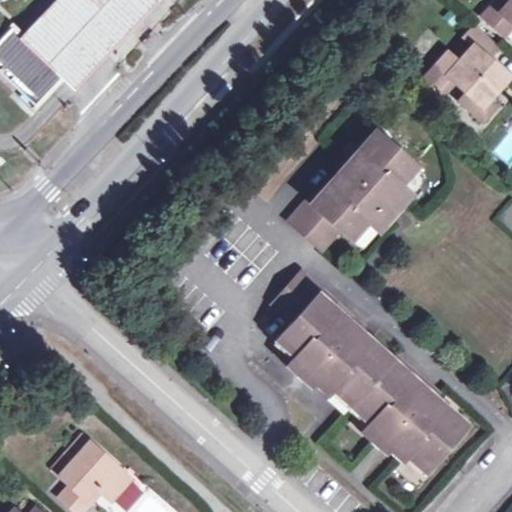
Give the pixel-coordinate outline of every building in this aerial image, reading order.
[(163,2),(160,0),(59,0),(26,36),(69,77),(65,81),(79,94),(163,2)] [(511,0),(511,3),(507,0),(504,0),(498,7),(495,4),(484,17),(507,37),(511,31),(511,0)] [(482,105),(489,97),(508,76),(488,58),(499,46),(475,25),(465,37),(467,39),(452,55),(448,52),(426,77),(444,93),(455,81),(466,91),(482,105)] [(17,28),(0,46),(0,75),(37,112),(65,81),(69,77),(26,36),(17,28)] [(482,105),(466,91),(459,99),(481,119),(495,103),(489,97),(482,105)] [(511,116),(497,126),(506,141),(497,147),(506,161),(511,157),(511,116)] [(332,185),(328,181),(290,224),(321,251),(339,229),(352,241),(367,223),(371,225),(381,226),(406,198),(404,187),(402,185),(417,169),(379,133),(350,165),(345,161),(335,172),(340,177),(332,185)] [(292,367),(320,392),(330,391),(332,388),(368,420),(367,422),(366,432),(395,458),(404,457),(406,455),(425,472),(464,428),(433,400),(437,396),(394,357),(390,361),(359,333),(362,329),(300,274),(273,305),(292,322),(277,338),(295,355),(293,357),(292,367)] [(75,460),(90,443),(81,435),(66,452),(75,460)] [(129,478),(90,443),(75,460),(60,476),(72,486),(84,497),(95,485),(102,492),(111,499),(129,478)] [(84,497),(72,486),(62,497),(78,511),(85,511),(102,492),(95,485),(84,497)]
